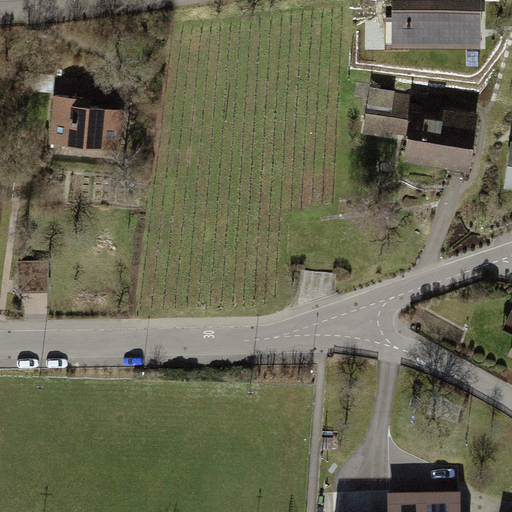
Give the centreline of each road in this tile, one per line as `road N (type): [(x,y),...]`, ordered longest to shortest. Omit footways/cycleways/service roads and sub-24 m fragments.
road 1 (residential): [(0,339),(256,330),(351,314)]
road 2 (residential): [(511,399),(351,314)]
road 3 (residential): [(175,0),(0,12)]
road 4 (residential): [(351,314),(507,258)]
